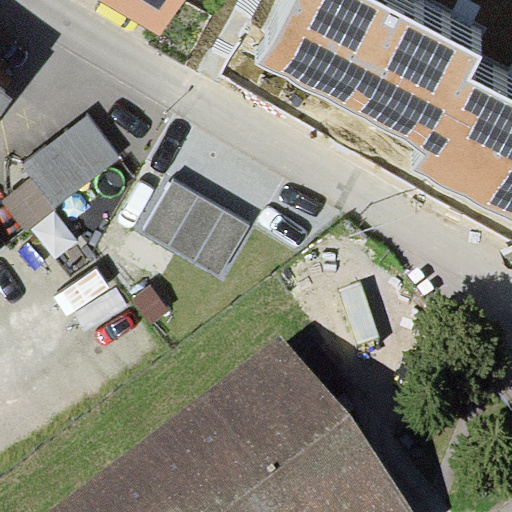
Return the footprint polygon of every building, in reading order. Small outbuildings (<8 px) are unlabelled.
[(96,0),(159,36),(179,0),(96,0)] [(511,222),(511,97),(472,77),(430,155),(426,152),(415,172),(511,222)] [(0,116),(13,96),(0,86),(0,116)] [(120,159),(87,117),(22,164),(32,176),(3,198),(27,231),(54,208),(120,159)] [(251,225),(175,181),(146,231),(221,275),(251,225)] [(54,511),(414,511),(285,340),(54,511)]
